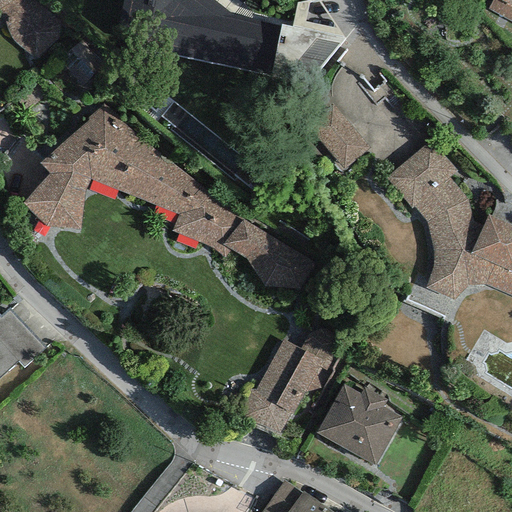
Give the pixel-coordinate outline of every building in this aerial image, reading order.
[(27,0),(0,0),(0,59),(8,69),(54,35),(27,0)] [(241,0),(240,0),(138,0),(209,48),(241,0)] [(95,73),(0,195),(54,237),(105,172),(293,317),(337,261),(95,73)] [(339,96),(307,116),(339,167),(371,147),(339,96)] [(435,152),(378,184),(435,287),(511,321),(511,245),(479,231),(435,152)] [(0,384),(33,350),(0,320),(0,384)] [(330,370),(282,348),(250,414),(299,437),(330,370)] [(409,418),(345,387),(318,441),(382,472),(409,418)]
